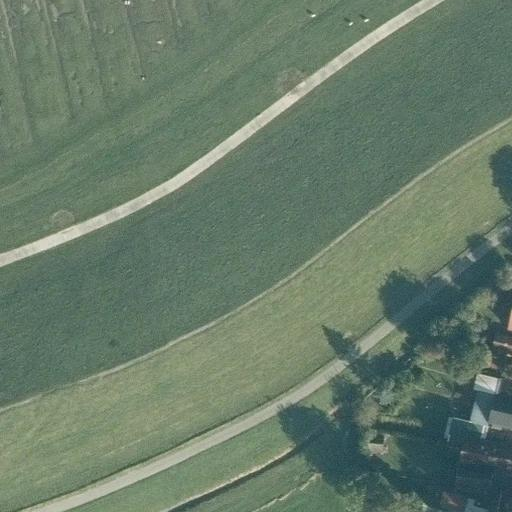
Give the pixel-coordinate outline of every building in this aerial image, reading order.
[(511,333),(500,331),(495,347),(511,351),(511,333)] [(511,382),(499,380),(496,391),(489,421),(488,426),(504,429),(504,425),(511,426),(511,382)] [(489,421),(496,391),(478,386),(471,417),(485,420),(489,421)] [(482,434),(485,420),(471,417),(453,413),(448,436),(462,439),(464,430),(482,434)] [(511,470),(511,439),(482,434),(464,430),(462,439),(459,454),(461,454),(495,461),(501,462),(499,468),(511,470)] [(495,461),(461,454),(455,484),(476,489),(477,483),(490,485),(491,478),(495,461)] [(506,511),(511,484),(511,482),(491,478),(490,485),(477,483),(476,489),(471,511),(506,511)] [(463,510),(468,494),(443,487),(438,504),(463,510)]
